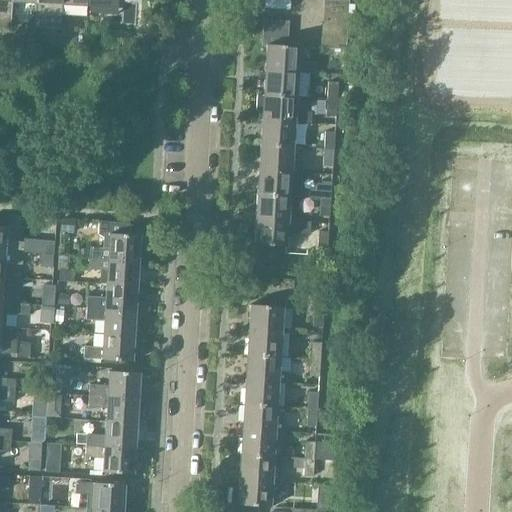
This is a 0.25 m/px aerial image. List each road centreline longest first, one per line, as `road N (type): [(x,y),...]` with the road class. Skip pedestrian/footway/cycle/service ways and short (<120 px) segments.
road 1 (residential): [(175,511),(203,0)]
road 2 (residential): [(511,397),(485,413),(477,511)]
